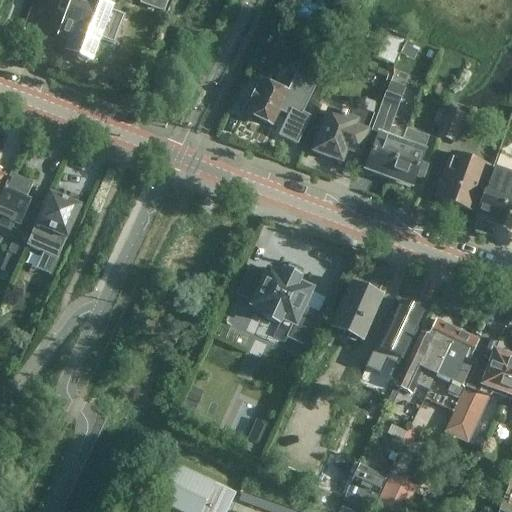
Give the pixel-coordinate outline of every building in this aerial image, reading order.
[(60,0),(56,12),(66,16),(58,38),(69,42),(65,52),(75,55),(77,62),(85,65),(91,61),(92,62),(100,41),(113,46),(124,17),(111,12),(112,9),(87,0),(60,0)] [(168,0),(136,0),(134,6),(162,16),(168,0)] [(388,35),(377,58),(393,66),(399,54),(403,45),(404,43),(388,35)] [(297,146),(310,118),(302,114),(320,77),(299,67),(286,94),(260,81),(249,105),(246,103),(241,113),(271,127),(279,112),(288,116),(278,137),(297,146)] [(388,181),(402,142),(388,137),(405,89),(389,83),(368,143),(375,145),(366,170),(374,173),(373,175),(388,181)] [(328,112),(312,153),(341,164),(346,152),(359,157),(374,117),(354,109),(350,120),(345,118),(345,117),(341,115),(340,117),(328,112)] [(438,134),(444,115),(433,111),(426,130),(438,134)] [(451,144),(462,116),(447,111),(437,139),(451,144)] [(425,150),(423,149),(402,142),(388,181),(402,186),(402,184),(410,187),(417,168),(425,150)] [(440,200),(444,202),(445,203),(446,205),(448,206),(450,206),(452,207),(453,207),(455,207),(457,207),(472,212),(488,167),(452,154),(444,175),(449,177),(440,200)] [(477,214),(503,224),(511,199),(511,192),(511,189),(511,175),(494,169),(489,184),(488,184),(477,214)] [(0,199),(0,228),(10,233),(13,224),(20,227),(36,189),(10,177),(0,199)] [(50,194),(48,194),(48,195),(35,226),(34,227),(27,245),(26,247),(57,261),(66,241),(67,239),(66,239),(79,209),(80,209),(80,208),(79,207),(68,203),(68,202),(60,199),(50,195),(50,194)] [(21,259),(26,247),(27,245),(14,240),(8,254),(21,259)] [(297,285),(299,280),(284,273),(282,277),(267,271),(265,276),(250,269),(237,295),(253,302),(251,307),(265,314),(263,318),(278,325),(280,321),(293,327),(287,338),(307,348),(321,317),(303,309),(311,291),(297,285)] [(350,283),(343,299),(330,330),(331,331),(331,330),(361,343),(361,344),(362,344),(383,298),(381,297),(381,299),(351,286),(351,284),(350,283)] [(364,369),(357,386),(383,398),(397,367),(401,359),(403,361),(411,342),(415,333),(413,332),(421,315),(412,310),(413,307),(403,302),(401,306),(399,305),(395,314),(390,312),(364,369)] [(438,377),(459,332),(436,321),(414,366),(407,362),(395,387),(411,394),(423,370),(438,377)] [(478,341),(459,332),(438,377),(453,385),(449,395),(460,400),(476,365),(468,361),(478,341)] [(505,398),(511,380),(511,357),(502,354),(502,356),(494,354),(487,374),(474,369),(462,397),(449,423),(471,434),(479,416),(488,398),(489,398),(492,392),(505,398)] [(192,387),(186,399),(198,405),(204,393),(192,387)] [(186,400),(180,412),(192,418),(197,406),(186,400)] [(257,420),(247,443),(263,450),(273,427),(257,420)] [(388,480),(395,483),(419,434),(412,430),(388,480)] [(170,464),(153,500),(178,511),(227,511),(235,494),(170,464)] [(386,479),(359,467),(348,493),(373,505),(386,479)] [(511,511),(511,480),(498,511),(511,511)]
